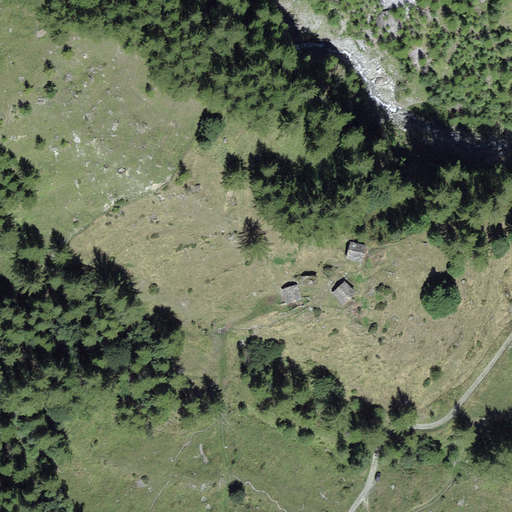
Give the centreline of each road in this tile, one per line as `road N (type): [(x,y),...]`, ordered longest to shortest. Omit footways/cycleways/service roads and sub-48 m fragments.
road 1 (track): [(350,511),(373,475),(379,437),(451,415),(511,335)]
road 2 (track): [(268,300),(224,329),(218,405),(225,511)]
road 3 (track): [(511,423),(461,446),(453,479),(413,511)]
